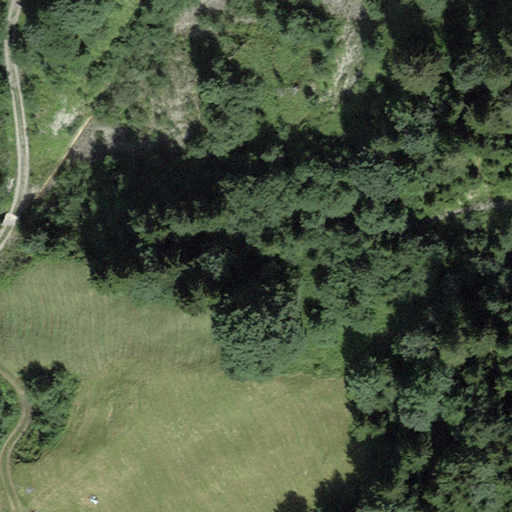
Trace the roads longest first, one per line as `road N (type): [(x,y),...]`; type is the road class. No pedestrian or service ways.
road 1 (track): [(16,0),(10,53),(21,192),(0,245)]
road 2 (track): [(0,366),(31,406),(8,452),(18,511)]
